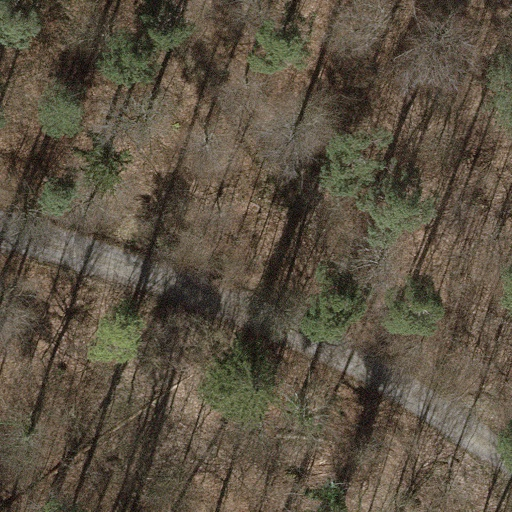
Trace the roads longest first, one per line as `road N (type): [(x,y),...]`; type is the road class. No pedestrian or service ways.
road 1 (track): [(0,230),(168,278),(436,408),(511,455)]
road 2 (track): [(171,0),(391,308),(436,408)]
